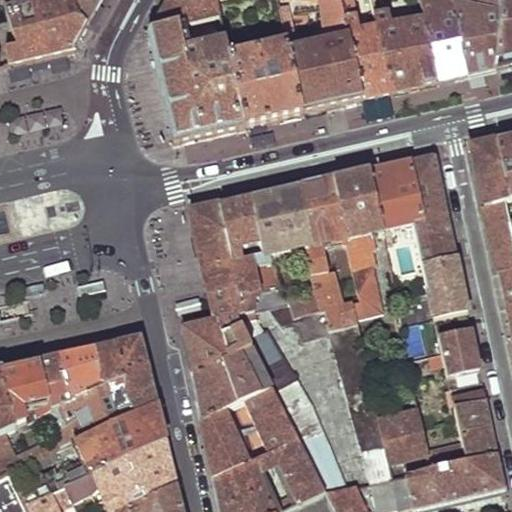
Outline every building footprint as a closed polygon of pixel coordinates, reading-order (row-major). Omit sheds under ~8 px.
[(7,70),(8,74),(38,66),(71,58),(86,29),(77,22),(70,0),(45,0),(5,13),(12,32),(18,49),(7,52),(10,66),(7,70)] [(70,0),(77,22),(86,29),(91,19),(101,0),(70,0)] [(169,0),(160,17),(148,39),(177,36),(220,25),(216,7),(214,0),(169,0)] [(289,57),(302,118),(331,111),(361,105),(337,0),(298,0),(323,7),(332,48),(289,57)] [(337,0),(361,105),(375,102),(389,99),(376,40),(362,43),(352,0),(337,0)] [(418,0),(424,31),(437,87),(450,84),(465,81),(451,10),(437,8),(435,0),(418,0)] [(448,0),(451,10),(465,81),(480,77),(497,73),(506,0),(480,0),(478,13),(471,12),(469,0),(448,0)] [(511,0),(506,0),(497,73),(511,69),(511,0)] [(376,40),(389,99),(413,93),(437,87),(424,31),(376,40)] [(177,36),(148,39),(161,95),(173,150),(185,147),(244,132),(228,62),(225,49),(182,58),(177,36)] [(288,51),(228,62),(244,132),(272,125),(302,118),(289,57),(288,51)] [(511,140),(497,144),(507,206),(511,204),(511,140)] [(481,202),(492,252),(507,248),(504,229),(499,207),(507,206),(497,144),(484,148),(470,151),(481,202)] [(423,268),(454,260),(440,195),(433,161),(421,164),(409,166),(420,223),(414,224),(423,268)] [(381,232),(414,224),(420,223),(409,166),(369,176),(381,232)] [(381,232),(369,176),(350,180),(332,184),(344,242),(357,305),(351,307),(354,323),(382,317),(372,272),(374,268),(371,254),(375,254),(372,242),(384,240),(381,232)] [(344,242),(332,184),(315,188),(297,192),(310,248),(301,250),(315,312),(317,316),(321,315),(327,327),(324,328),(325,336),(355,327),(354,323),(351,307),(334,309),(320,247),(344,242)] [(310,248),(297,192),(273,197),(250,203),(263,258),(301,250),(310,248)] [(263,258),(250,203),(234,206),(219,209),(232,264),(242,262),(240,252),(253,250),(255,259),(263,258)] [(232,264),(219,209),(204,213),(190,216),(199,258),(207,298),(233,293),(239,316),(233,318),(238,328),(249,350),(268,388),(294,441),(321,494),(345,490),(310,409),(263,331),(258,334),(248,317),(266,312),(276,326),(291,321),(273,264),(265,265),(263,258),(255,259),(242,262),(232,264)] [(511,226),(504,229),(507,248),(492,252),(494,261),(499,282),(503,305),(507,323),(511,342),(511,344),(511,226)] [(423,268),(434,320),(466,315),(460,288),(454,260),(423,268)] [(233,293),(207,298),(212,325),(215,332),(238,328),(233,318),(239,316),(233,293)] [(315,312),(291,321),(298,343),(325,336),(324,328),(327,327),(321,315),(317,316),(315,312)] [(215,332),(212,325),(197,328),(178,332),(186,356),(191,378),(249,350),(238,328),(215,332)] [(355,327),(325,336),(369,484),(391,479),(387,465),(378,422),(355,327)] [(439,339),(448,382),(479,375),(474,355),(469,334),(439,339)] [(126,344),(114,347),(123,383),(147,377),(139,341),(126,344)] [(102,350),(91,353),(101,392),(123,383),(114,347),(102,350)] [(249,350),(191,378),(196,400),(200,423),(268,388),(249,350)] [(73,357),(56,361),(67,408),(101,392),(91,353),(73,357)] [(46,363),(37,365),(45,403),(48,414),(57,410),(59,413),(67,408),(56,361),(46,363)] [(19,369),(2,373),(15,432),(22,428),(18,415),(45,403),(37,365),(19,369)] [(0,373),(0,439),(2,438),(15,432),(2,373),(0,373)] [(151,394),(147,377),(123,383),(101,392),(67,408),(59,413),(57,410),(48,414),(50,417),(46,419),(63,453),(74,448),(155,410),(151,394)] [(294,441),(268,388),(200,423),(206,453),(212,482),(263,457),(269,454),(294,441)] [(466,464),(497,458),(491,431),(484,403),(453,410),(462,449),(466,464)] [(160,429),(155,410),(74,448),(81,462),(54,475),(56,481),(21,498),(27,511),(164,445),(160,429)] [(415,414),(378,422),(387,465),(425,456),(415,414)] [(2,438),(0,439),(0,481),(11,476),(20,472),(45,462),(40,451),(12,462),(2,438)] [(283,511),(321,494),(294,441),(269,454),(288,493),(271,502),(252,467),(265,461),(263,457),(212,482),(218,511),(283,511)] [(170,469),(164,445),(27,511),(61,511),(98,493),(107,511),(129,511),(176,491),(170,469)] [(466,464),(462,449),(425,456),(427,472),(466,464)] [(409,511),(415,511),(504,492),(497,458),(466,464),(427,472),(391,479),(369,484),(367,485),(372,511),(375,511),(408,506),(409,511)] [(0,511),(27,511),(21,498),(11,476),(0,481),(0,511)] [(345,490),(321,494),(331,511),(365,511),(354,488),(345,490)] [(180,511),(176,491),(129,511),(180,511)]
